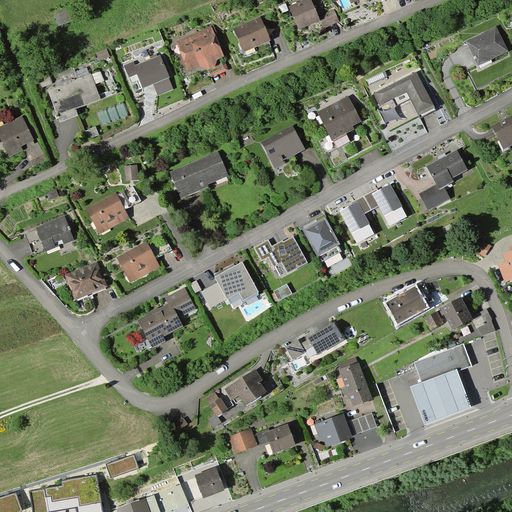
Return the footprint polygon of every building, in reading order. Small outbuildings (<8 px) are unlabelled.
[(320,20),(311,0),(308,0),(293,7),(302,28),(320,20)] [(67,10),(54,15),(58,26),(71,21),(67,10)] [(320,15),(325,27),(339,21),(334,10),(320,15)] [(270,40),(261,18),(237,28),(246,50),(270,40)] [(223,55),(212,27),(179,41),(191,69),(223,55)] [(509,51),(497,28),(469,42),(480,65),(509,51)] [(169,77),(160,56),(136,66),(134,62),(127,65),(131,75),(138,72),(145,87),(169,77)] [(417,73),(376,94),(382,104),(408,90),(421,113),(434,106),(417,73)] [(36,80),(39,87),(53,83),(51,75),(36,80)] [(100,99),(92,75),(48,91),(57,114),(100,99)] [(360,121),(349,98),(320,112),(332,135),(360,121)] [(511,143),(511,117),(495,127),(506,147),(511,143)] [(32,140),(22,118),(0,128),(0,131),(9,151),(32,140)] [(96,126),(85,130),(89,140),(99,135),(96,126)] [(305,149),(293,127),(264,143),(276,164),(305,149)] [(38,143),(25,149),(34,166),(47,160),(38,143)] [(468,170),(457,151),(429,166),(441,188),(453,182),(451,179),(468,170)] [(227,175),(218,153),(173,172),(182,194),(227,175)] [(138,164),(125,165),(126,181),(140,180),(138,164)] [(402,206),(391,184),(373,193),(384,215),(402,206)] [(128,217),(116,195),(89,209),(101,231),(128,217)] [(369,223),(358,201),(340,210),(352,232),(369,223)] [(73,239),(65,219),(39,228),(46,249),(73,239)] [(338,244),(326,221),(307,231),(320,254),(338,244)] [(450,224),(442,228),(445,234),(453,229),(450,224)] [(305,263),(292,239),(269,251),(281,275),(305,263)] [(476,251),(484,257),(492,246),(483,240),(476,251)] [(159,266),(147,244),(120,258),(132,280),(159,266)] [(511,253),(504,256),(507,263),(501,265),(506,279),(511,277),(511,253)] [(259,291),(242,261),(215,276),(218,282),(201,291),(211,308),(240,292),(244,299),(259,291)] [(106,286),(97,264),(68,276),(77,298),(106,286)] [(424,304),(415,287),(389,301),(398,318),(424,304)] [(470,316),(460,298),(442,307),(452,326),(470,316)] [(171,305),(141,320),(152,341),(182,326),(171,305)] [(437,311),(423,318),(429,330),(443,323),(437,311)] [(475,316),(482,336),(495,331),(488,311),(475,316)] [(342,338),(334,323),(310,338),(318,352),(342,338)] [(306,351),(298,338),(284,345),(292,359),(306,351)] [(471,364),(463,344),(414,362),(422,382),(471,364)] [(370,394),(358,361),(341,368),(353,401),(370,394)] [(457,370),(411,387),(425,425),(471,408),(457,370)] [(245,401),(264,389),(253,371),(227,388),(233,397),(239,392),(245,401)] [(349,437),(342,415),(320,423),(328,445),(349,437)] [(294,443),(287,425),(269,432),(276,449),(294,443)] [(256,442),(251,428),(231,436),(236,449),(256,442)] [(135,453),(106,463),(111,477),(140,467),(135,453)] [(223,489),(216,470),(198,476),(205,495),(223,489)] [(63,484),(29,491),(33,511),(45,511),(75,506),(76,511),(103,511),(97,474),(62,480),(63,484)] [(151,511),(164,511),(188,503),(181,484),(146,498),(151,511)] [(16,492),(0,497),(0,511),(16,511),(22,510),(16,492)] [(149,511),(145,498),(117,508),(118,511),(149,511)]
